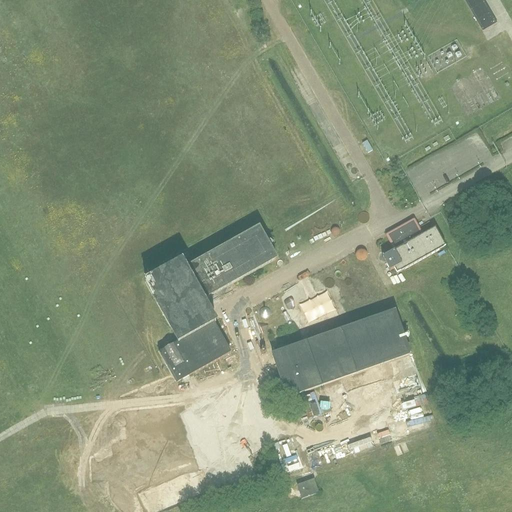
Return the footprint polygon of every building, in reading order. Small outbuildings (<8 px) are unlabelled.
[(186,0),(212,51),(222,46),(223,48),(240,40),(220,0),(186,0)] [(497,23),(483,0),(464,0),(482,32),(497,23)] [(102,41),(87,10),(73,17),(75,21),(79,19),(88,38),(86,39),(89,47),(102,41)] [(504,38),(492,44),(494,49),(506,43),(504,38)] [(130,115),(141,110),(129,83),(118,88),(130,115)] [(466,105),(461,106),(465,116),(469,114),(466,105)] [(190,225),(181,230),(186,239),(194,235),(192,231),(205,224),(197,208),(184,215),(185,217),(176,221),(180,229),(189,224),(190,225)] [(397,274),(446,247),(435,228),(423,235),(421,236),(413,222),(388,236),(396,250),(382,258),(390,272),(394,269),(397,274)] [(175,383),(231,353),(214,323),(215,322),(203,300),(215,293),(216,294),(220,294),(224,292),(226,288),(276,259),(259,228),(189,268),(187,265),(148,287),(178,344),(173,347),(160,355),(175,383)] [(22,266),(24,276),(59,326),(65,325),(64,320),(71,315),(70,311),(74,308),(81,307),(84,304),(70,307),(83,298),(85,298),(87,300),(81,269),(74,259),(81,258),(81,255),(78,256),(77,249),(53,254),(54,259),(44,261),(38,265),(28,250),(30,262),(26,265),(22,266)] [(375,271),(361,277),(369,295),(383,289),(375,271)] [(93,294),(86,297),(90,306),(97,302),(93,294)] [(373,368),(409,355),(394,312),(273,356),(288,398),(318,388),(373,368)] [(192,413),(198,431),(264,409),(258,391),(192,413)] [(131,446),(185,431),(186,435),(197,431),(193,417),(128,435),(131,446)] [(59,445),(0,460),(0,495),(68,478),(59,445)] [(205,491),(194,452),(151,464),(162,503),(205,491)] [(317,494),(313,481),(299,486),(303,498),(317,494)]
